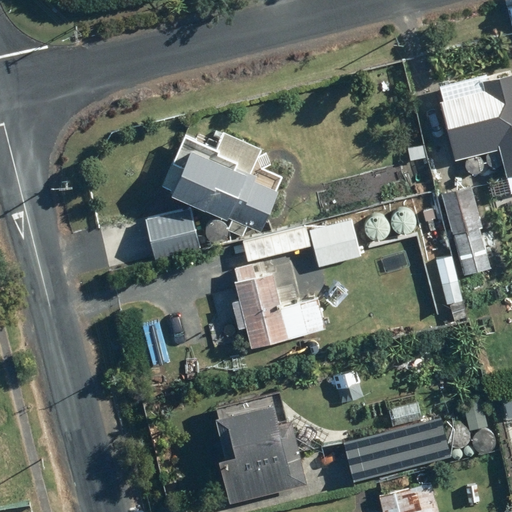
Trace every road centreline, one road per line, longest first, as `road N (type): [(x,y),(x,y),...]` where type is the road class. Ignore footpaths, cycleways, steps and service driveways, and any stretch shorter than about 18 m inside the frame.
road 1 (residential): [(103,511),(0,96)]
road 2 (residential): [(0,89),(358,0)]
